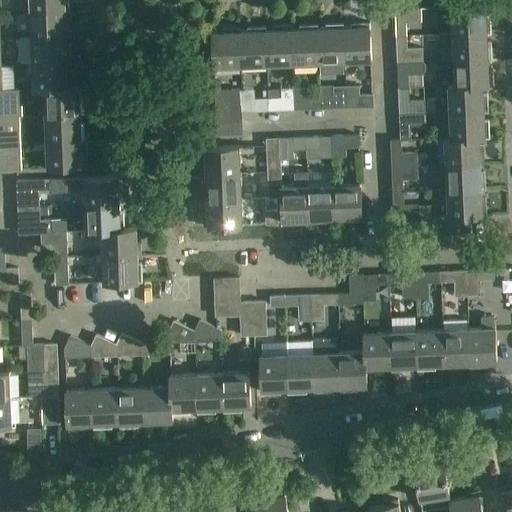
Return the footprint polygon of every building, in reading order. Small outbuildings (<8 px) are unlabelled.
[(30,0),(31,10),(65,9),(69,9),(68,0),(30,0)] [(451,7),(452,34),(491,32),(490,14),(486,14),(486,5),(451,7)] [(395,9),(396,36),(406,35),(405,22),(421,21),(420,8),(395,9)] [(66,18),(65,9),(31,10),(32,36),(66,35),(70,35),(69,17),(66,18)] [(371,60),(370,22),(352,23),(352,26),(343,27),(345,62),(371,60)] [(327,24),(327,27),(317,28),(319,63),(345,62),(343,27),(343,23),(327,24)] [(299,25),(299,28),(291,29),(293,64),(319,63),(317,28),(317,24),(299,25)] [(274,26),(274,29),(266,30),(267,65),(293,64),(291,29),(291,25),(274,26)] [(248,27),(248,30),(239,31),(241,66),(267,65),(266,30),(266,26),(248,27)] [(221,31),(213,32),(214,67),(241,66),(239,31),(239,27),(221,28),(221,31)] [(452,34),(453,60),(492,59),(491,41),(487,41),(487,33),(491,33),(491,32),(452,34)] [(67,44),(66,35),(32,36),(33,63),(68,62),(71,61),(70,44),(67,44)] [(396,36),(397,62),(423,61),(422,49),(406,50),(406,35),(396,36)] [(453,60),(454,85),(484,84),(484,85),(487,85),(493,84),(492,66),(489,66),(488,60),(492,59),(453,60)] [(397,62),(398,88),(408,87),(408,74),(423,73),(423,61),(397,62)] [(68,70),(68,62),(33,63),(35,90),(44,90),(44,89),(72,88),(72,87),(71,70),(68,70)] [(448,85),(449,112),(488,110),(487,85),(484,85),(484,84),(454,85),(448,85)] [(79,87),(72,87),(72,88),(44,89),(44,90),(45,115),(80,113),(84,113),(84,97),(80,97),(79,87)] [(398,88),(399,114),(424,113),(424,101),(409,102),(408,87),(398,88)] [(0,89),(0,107),(20,106),(19,89),(0,89)] [(215,91),(216,124),(242,122),(240,89),(215,91)] [(359,95),(360,107),(373,106),(373,94),(359,95)] [(320,108),(320,96),(307,97),(307,109),(320,108)] [(334,96),(320,96),(320,108),(334,108),(334,96)] [(268,110),(268,98),(255,99),(255,111),(268,110)] [(282,98),(268,98),(268,110),(282,110),(282,98)] [(449,112),(450,137),(478,136),(478,137),(489,137),(488,118),(485,118),(485,111),(488,111),(488,110),(449,112)] [(81,123),(80,113),(45,115),(46,141),(81,140),(85,140),(84,123),(81,123)] [(399,114),(401,139),(410,139),(410,126),(425,126),(424,113),(399,114)] [(242,122),(216,124),(217,135),(242,134),(242,122)] [(0,135),(0,153),(20,152),(20,135),(0,135)] [(358,135),(345,135),(332,136),(332,157),(346,156),(345,147),(359,147),(358,135)] [(332,136),(319,136),(305,137),(305,149),(306,149),(306,158),(321,158),(321,157),(332,157),(332,136)] [(444,137),(446,164),(484,162),(483,145),(478,145),(478,137),(478,136),(450,137),(444,137)] [(305,137),(292,137),(279,138),(280,159),(293,159),(293,149),(305,149),(305,137)] [(267,157),(267,172),(280,171),(280,159),(279,138),(266,138),(267,157)] [(391,140),(392,166),(416,165),(416,152),(401,153),(401,139),(391,140)] [(82,148),(81,140),(46,141),(47,167),(86,165),(85,148),(82,148)] [(240,146),(205,148),(205,155),(201,155),(202,173),(206,173),(241,172),(240,146)] [(20,152),(0,153),(0,169),(21,168),(20,152)] [(446,164),(447,190),(485,189),(484,171),(480,171),(479,163),(484,163),(484,162),(446,164)] [(392,166),(393,192),(402,192),(402,179),(417,178),(416,165),(392,166)] [(280,171),(267,172),(268,184),(281,184),(280,171)] [(241,172),(206,173),(206,182),(203,182),(204,200),(207,200),(242,199),(241,172)] [(308,220),(307,184),(306,172),(295,172),(295,185),(281,185),(283,221),(308,220),(308,223),(309,223),(308,220)] [(119,186),(119,176),(84,178),(85,205),(120,204),(123,203),(122,186),(119,186)] [(51,192),(50,179),(17,180),(18,207),(39,206),(39,193),(51,192)] [(362,217),(360,182),(333,183),(335,218),(362,217)] [(335,218),(333,183),(307,184),(308,220),(334,219),(334,222),(335,222),(335,218)] [(485,189),(447,190),(448,217),(489,215),(489,197),(481,198),(481,190),(485,190),(485,189)] [(402,192),(393,192),(394,219),(419,218),(418,205),(403,206),(402,192)] [(242,199),(207,200),(208,209),(204,209),(205,227),(243,225),(242,199)] [(120,211),(120,204),(85,205),(86,231),(101,231),(101,230),(124,229),(124,228),(123,211),(120,211)] [(19,234),(41,233),(52,232),(52,219),(40,220),(39,206),(18,207),(19,234)] [(265,211),(266,225),(278,224),(278,211),(265,211)] [(136,227),(124,228),(124,229),(101,230),(101,231),(103,256),(138,255),(141,255),(140,238),(137,238),(136,227)] [(42,249),(54,248),(67,248),(66,231),(52,232),(41,233),(42,249)] [(67,248),(54,248),(55,284),(69,284),(68,264),(67,248)] [(138,263),(138,255),(103,256),(104,282),(142,281),(141,263),(138,263)] [(0,293),(19,293),(18,268),(6,268),(6,282),(0,281),(0,293)] [(493,269),(465,270),(466,295),(478,294),(478,279),(494,279),(493,269)] [(465,270),(439,271),(440,281),(453,280),(454,295),(466,295),(465,270)] [(439,271),(413,272),(415,297),(427,297),(426,281),(440,281),(439,271)] [(413,272),(388,274),(388,283),(402,283),(402,298),(415,297),(413,272)] [(388,274),(362,275),(363,299),(375,299),(374,284),(388,283),(388,274)] [(350,293),(336,293),(337,304),(363,302),(363,299),(362,275),(350,275),(350,293)] [(214,278),(215,291),(240,290),(239,277),(214,278)] [(483,307),(497,305),(494,286),(481,288),(483,307)] [(215,291),(215,303),(241,302),(240,290),(215,291)] [(31,292),(19,293),(19,310),(31,309),(31,292)] [(336,293),(310,294),(311,320),(323,319),(322,304),(337,304),(336,293)] [(311,320),(310,294),(284,295),(285,305),(297,305),(298,320),(311,320)] [(285,305),(284,295),(270,296),(270,306),(285,305)] [(241,302),(241,315),(241,335),(254,335),(253,301),(241,302)] [(253,301),(254,335),(266,334),(266,321),(265,301),(253,301)] [(215,303),(215,316),(241,315),(241,302),(215,303)] [(482,327),(469,328),(468,328),(470,366),(487,365),(486,362),(497,362),(495,327),(494,327),(494,316),(481,317),(482,327)] [(200,320),(194,330),(195,342),(221,341),(221,329),(200,320)] [(441,321),(442,329),(443,367),(461,366),(461,363),(468,363),(469,366),(470,366),(468,328),(469,328),(468,320),(441,321)] [(169,331),(169,342),(195,342),(194,330),(174,321),(169,331)] [(21,346),(25,346),(25,345),(33,345),(33,344),(32,328),(21,329),(21,346)] [(442,329),(416,330),(418,368),(435,367),(435,365),(442,364),(442,367),(443,367),(442,329)] [(416,330),(390,331),(392,369),(409,369),(409,366),(417,365),(417,368),(418,368),(416,330)] [(364,333),(365,348),(366,371),(384,370),(384,367),(391,367),(391,369),(392,369),(390,331),(364,333)] [(148,332),(143,343),(143,355),(169,354),(169,342),(148,332)] [(122,333),(117,344),(117,356),(143,355),(143,343),(122,333)] [(96,334),(91,345),(91,356),(117,356),(117,344),(96,334)] [(91,356),(91,345),(70,336),(65,347),(65,357),(91,356)] [(287,341),(287,352),(288,389),(305,388),(305,385),(313,385),(313,388),(315,388),(313,351),(314,350),(314,340),(287,341)] [(26,372),(44,371),(45,371),(44,344),(33,344),(33,345),(25,345),(25,346),(26,372)] [(45,371),(44,371),(44,383),(58,382),(57,344),(44,344),(45,371)] [(365,348),(339,349),(340,387),(357,386),(357,383),(367,383),(366,371),(365,348)] [(339,349),(314,350),(313,351),(315,388),(331,387),(331,385),(339,385),(339,387),(340,387),(339,349)] [(288,389),(287,352),(260,353),(262,393),(280,393),(280,387),(287,386),(287,389),(288,389)] [(0,398),(11,398),(10,372),(0,371),(0,398)] [(249,371),(222,372),(224,410),(240,410),(240,407),(251,406),(249,371)] [(222,372),(196,373),(198,411),(215,410),(215,407),(223,407),(223,410),(224,410),(222,372)] [(170,375),(170,385),(171,413),(172,413),(189,412),(188,408),(196,408),(197,411),(198,411),(196,373),(170,375)] [(170,385),(145,386),(146,425),(163,424),(163,421),(173,420),(172,413),(171,413),(170,385)] [(145,386),(119,387),(120,426),(137,425),(137,422),(146,421),(146,425),(145,386)] [(119,387),(92,388),(94,427),(111,426),(111,423),(119,422),(119,426),(120,426),(119,387)] [(94,427),(92,388),(66,389),(68,427),(86,427),(86,424),(93,423),(93,427),(94,427)] [(60,423),(59,396),(42,397),(43,424),(60,423)] [(0,425),(12,425),(11,398),(0,398),(0,425)] [(414,461),(420,500),(449,495),(444,460),(422,464),(421,460),(414,461)] [(511,511),(511,488),(508,489),(507,485),(500,486),(503,511),(511,511)] [(450,499),(452,511),(482,511),(479,490),(471,491),(472,495),(450,499)] [(262,493),(255,494),(258,511),(288,511),(285,493),(263,497),(262,493)] [(206,511),(205,511),(236,511),(235,498),(227,499),(228,504),(205,507),(206,511)] [(368,507),(369,511),(400,511),(398,499),(391,500),(391,504),(368,507)]
